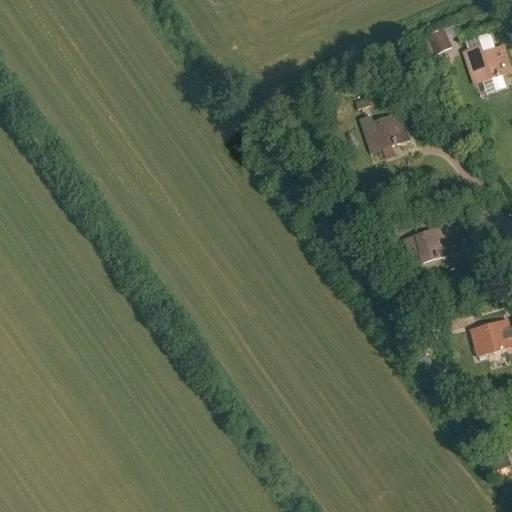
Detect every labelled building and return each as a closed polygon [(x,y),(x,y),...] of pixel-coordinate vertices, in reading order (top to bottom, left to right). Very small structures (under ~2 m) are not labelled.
[(434,55),(451,47),(444,32),(427,40),(434,55)] [(426,41),(410,48),(422,74),(438,67),(426,41)] [(474,88),(480,86),(511,75),(511,69),(506,50),(485,57),(482,48),(463,55),(474,88)] [(360,122),(365,139),(371,156),(408,144),(400,119),(371,128),(369,120),(360,122)] [(419,266),(449,258),(442,232),(411,240),(419,266)] [(511,349),(508,337),(511,335),(511,329),(506,331),(504,324),(474,333),(476,340),(468,343),(474,360),(511,349)] [(431,326),(430,337),(441,338),(442,327),(431,326)] [(418,334),(405,338),(410,350),(422,346),(418,334)] [(422,352),(416,357),(426,372),(433,367),(422,352)] [(511,469),(506,454),(491,459),(496,474),(511,469)]
